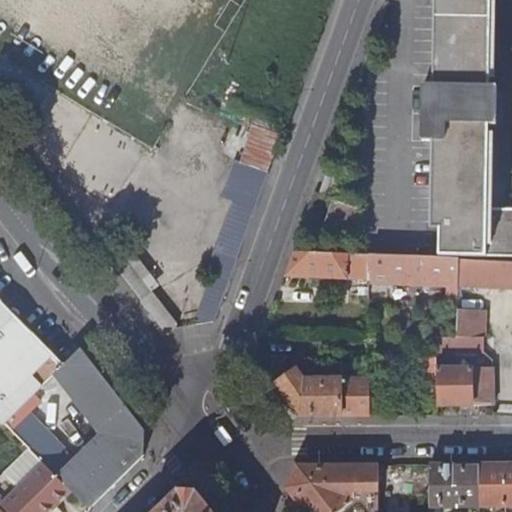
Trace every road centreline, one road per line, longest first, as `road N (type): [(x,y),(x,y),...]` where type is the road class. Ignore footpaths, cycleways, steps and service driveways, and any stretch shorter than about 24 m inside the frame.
road 1 (residential): [(359,0),(233,345),(172,400)]
road 2 (residential): [(229,475),(271,446),(299,438),(511,438)]
road 3 (secondary): [(0,194),(172,400)]
